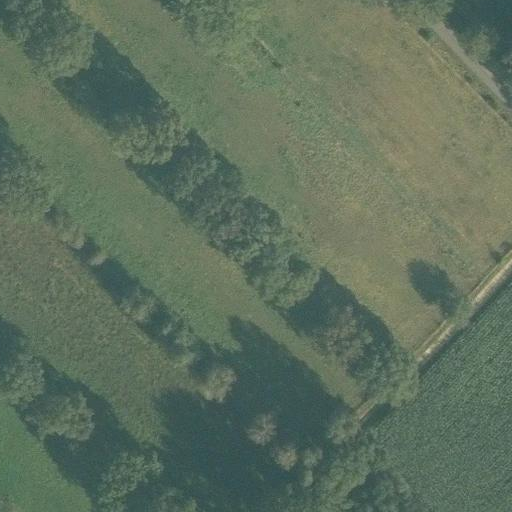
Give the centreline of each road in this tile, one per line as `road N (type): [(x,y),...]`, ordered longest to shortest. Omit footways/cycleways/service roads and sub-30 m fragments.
road 1 (track): [(276,511),(511,264)]
road 2 (unclassified): [(419,0),(511,93)]
